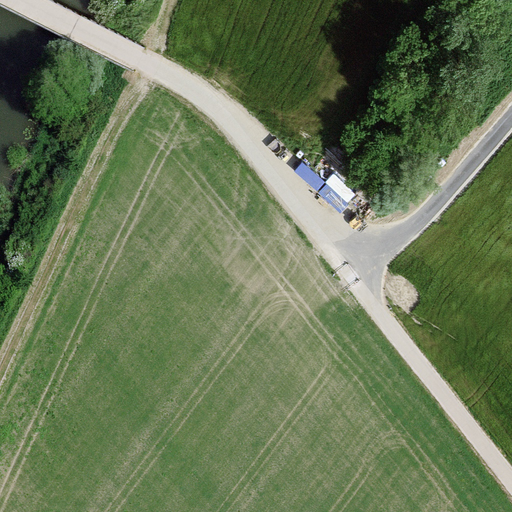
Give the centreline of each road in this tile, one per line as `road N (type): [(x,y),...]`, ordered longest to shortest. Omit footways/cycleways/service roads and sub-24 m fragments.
road 1 (track): [(153,63),(236,119),(346,271),(511,475)]
road 2 (track): [(153,63),(0,390)]
road 3 (track): [(511,104),(346,271)]
road 4 (track): [(153,63),(25,0)]
